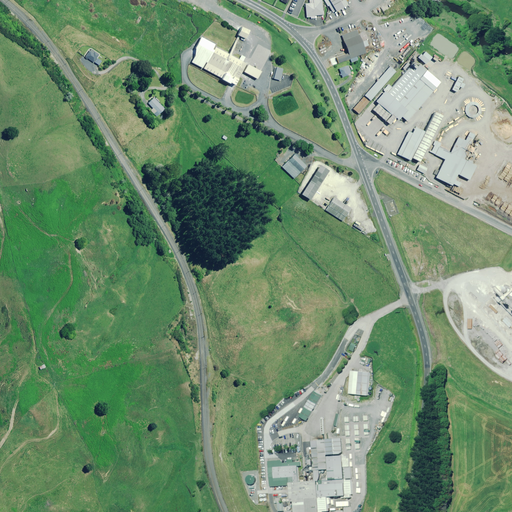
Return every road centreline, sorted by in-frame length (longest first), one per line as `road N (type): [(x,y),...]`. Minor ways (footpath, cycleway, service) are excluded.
road 1 (primary): [(407,511),(425,396),(424,347),(360,162)]
road 2 (unclassified): [(511,230),(383,165),(360,162)]
road 3 (primary): [(360,162),(328,79),(297,35)]
road 4 (unclassified): [(297,35),(413,4)]
